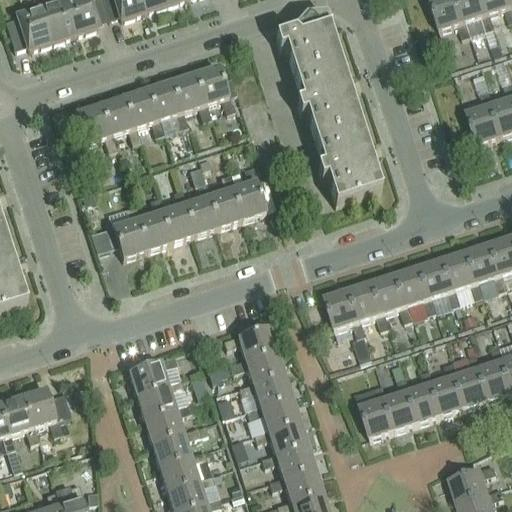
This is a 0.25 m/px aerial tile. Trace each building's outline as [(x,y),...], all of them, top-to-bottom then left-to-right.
[(111,0),(121,27),(143,20),(136,0),(111,0)] [(161,0),(136,0),(143,20),(166,13),(161,0)] [(186,0),(161,0),(166,13),(189,5),(186,0)] [(471,44),(467,30),(463,31),(453,0),(451,0),(429,7),(439,40),(456,34),(462,48),(471,44)] [(487,24),(479,0),(453,0),(463,31),(467,30),(480,26),(485,40),(495,37),(490,23),(487,24)] [(511,15),(510,16),(505,0),(479,0),(487,24),(490,23),(504,18),(508,33),(511,31),(511,15)] [(86,1),(63,9),(74,43),(97,35),(86,1)] [(63,9),(40,16),(51,50),(74,43),(63,9)] [(28,58),(51,50),(40,16),(17,24),(28,58)] [(275,47),(275,48),(279,59),(284,58),(292,84),(339,69),(329,38),(329,36),(325,22),(305,24),(288,42),(275,47)] [(26,54),(17,25),(5,29),(15,58),(26,54)] [(305,123),(314,149),(359,134),(339,69),(292,84),(301,111),(295,112),(300,124),(305,123)] [(218,75),(193,83),(204,113),(206,113),(221,108),(225,122),(234,119),(230,104),(227,105),(222,89),(218,75)] [(211,127),(206,113),(204,113),(193,83),(170,90),(180,122),(182,121),(197,116),(201,130),(211,127)] [(236,102),(231,86),(222,89),(227,105),(230,104),(236,102)] [(186,135),(182,121),(180,122),(170,90),(146,98),(156,129),(158,128),(173,123),(178,138),(186,135)] [(501,145),(511,141),(511,92),(504,95),(508,107),(493,112),(490,113),(501,145)] [(156,129),(146,98),(123,106),(133,137),(135,137),(148,132),(153,146),(163,143),(158,128),(156,129)] [(476,153),(477,153),(501,145),(490,113),(493,112),(490,99),(479,103),(483,116),(466,122),(476,153)] [(133,137),(123,106),(99,113),(110,145),(111,144),(126,140),(130,153),(139,150),(135,137),(133,137)] [(110,145),(99,113),(75,121),(85,153),(103,147),(107,161),(116,158),(111,144),(110,145)] [(359,134),(314,149),(322,176),(316,178),(320,190),(326,188),(334,214),(381,199),(380,197),(380,198),(359,134)] [(199,169),(202,178),(210,175),(207,167),(199,169)] [(196,194),(205,191),(200,175),(190,178),(195,194),(196,194)] [(230,198),(241,229),(265,221),(255,190),(257,190),(253,175),(243,178),(247,192),(233,197),(230,198)] [(217,237),(241,229),(230,198),(233,197),(229,183),(219,186),(224,200),(209,204),(207,205),(217,237)] [(183,213),(193,245),(217,237),(207,205),(209,204),(205,191),(196,194),(200,207),(185,212),(183,213)] [(159,220),(170,252),(193,245),(183,213),(185,212),(180,198),(171,201),(175,215),(162,219),(159,220)] [(152,222),(138,227),(136,228),(146,260),(170,252),(159,220),(162,219),(158,206),(148,209),(152,222)] [(129,230),(114,235),(112,236),(122,268),(146,260),(136,228),(138,227),(134,214),(125,217),(129,230)] [(500,285),(503,284),(511,280),(511,245),(489,253),(500,285)] [(0,321),(27,313),(26,311),(26,312),(6,250),(0,251),(0,321)] [(476,292),(479,291),(493,286),(498,300),(507,297),(503,284),(500,285),(489,253),(466,261),(476,292)] [(453,300),(456,299),(470,294),(474,308),(484,305),(479,291),(476,292),(466,261),(442,268),(453,300)] [(429,308),(432,307),(446,302),(451,315),(460,312),(456,299),(453,300),(442,268),(419,276),(429,308)] [(406,315),(408,314),(423,310),(427,323),(437,320),(432,307),(429,308),(419,276),(395,283),(406,315)] [(382,323),(385,322),(400,317),(404,331),(413,328),(408,314),(406,315),(395,283),(372,291),(382,323)] [(359,330),(361,329),(376,325),(381,339),(390,336),(385,322),(382,323),(372,291),(348,299),(359,330)] [(359,330),(348,299),(324,307),(335,339),(353,333),(357,346),(354,347),(361,370),(372,367),(364,344),(366,343),(361,329),(359,330)] [(464,325),(467,335),(477,331),(474,321),(464,325)] [(239,353),(244,369),(245,371),(277,361),(269,336),(238,346),(237,344),(223,349),(226,358),(239,353)] [(186,372),(199,366),(194,355),(180,361),(186,372)] [(488,409),(511,402),(501,370),(504,369),(500,355),(491,358),(495,372),(481,376),(477,377),(488,409)] [(253,395),(284,384),(277,361),(245,371),(244,369),(231,373),(234,382),(247,378),(252,392),(253,395)] [(464,417),(488,409),(477,377),(481,376),(477,363),(468,366),(472,379),(457,384),(454,385),(464,417)] [(128,382),(136,407),(168,397),(167,393),(162,378),(176,373),(173,365),(158,369),(159,372),(128,382)] [(511,402),(511,401),(511,366),(504,369),(501,370),(511,402)] [(441,425),(464,417),(454,385),(457,384),(453,371),(444,374),(448,387),(434,392),(430,393),(441,425)] [(212,391),(220,388),(219,385),(229,382),(227,373),(208,379),(212,391)] [(424,394),(410,399),(408,399),(419,432),(441,425),(430,393),(434,392),(429,378),(420,381),(424,394)] [(201,383),(190,386),(197,408),(208,405),(201,383)] [(254,400),(259,416),(260,418),(292,408),(284,384),(253,395),(252,392),(238,396),(241,405),(254,400)] [(401,402),(386,406),(384,408),(394,440),(419,432),(408,399),(410,399),(406,386),(397,388),(401,402)] [(180,389),(167,393),(168,397),(136,407),(144,430),(175,420),(174,416),(170,402),(183,398),(180,389)] [(370,448),(394,440),(384,408),(386,406),(382,393),(373,396),(377,410),(359,416),(370,448)] [(45,397),(22,405),(32,437),(34,436),(48,431),(53,445),(62,442),(57,427),(55,428),(45,397)] [(22,405),(0,411),(0,418),(8,445),(10,444),(24,440),(29,453),(38,450),(34,436),(32,437),(22,405)] [(217,409),(222,426),(234,422),(230,410),(224,407),(217,409)] [(262,424),(267,439),(268,442),(300,432),(292,408),(260,418),(259,416),(246,420),(249,429),(262,424)] [(188,412),(174,416),(175,420),(144,430),(151,454),(183,444),(182,440),(177,425),(191,421),(188,412)] [(14,457),(10,444),(8,445),(0,418),(0,447),(5,460),(14,457)] [(270,448),(275,464),(275,465),(307,455),(300,432),(268,442),(267,439),(253,443),(256,453),(270,448)] [(151,454),(159,477),(190,467),(189,464),(185,449),(198,445),(196,436),(182,440),(183,444),(151,454)] [(230,451),(233,460),(245,456),(242,447),(230,451)] [(278,472),(282,487),(283,489),(315,479),(307,455),(275,465),(275,464),(261,468),(264,477),(278,472)] [(203,460),(206,468),(213,465),(211,457),(203,460)] [(203,460),(189,464),(190,467),(159,477),(166,500),(198,490),(197,488),(192,473),(206,469),(206,468),(203,460)] [(10,483),(21,479),(19,471),(7,474),(10,483)] [(462,511),(488,504),(487,501),(483,487),(496,482),(493,473),(479,478),(480,480),(449,490),(455,511),(462,511)] [(292,511),(323,502),(315,479),(283,489),(282,487),(269,491),(272,500),(285,496),(290,511),(292,511)] [(211,483),(197,488),(198,490),(166,500),(170,511),(204,511),(205,511),(200,496),(214,492),(211,483)] [(0,491),(6,511),(10,510),(8,502),(12,501),(8,489),(0,491)] [(73,508),(61,511),(82,511),(81,507),(83,507),(78,492),(69,495),(73,508)] [(230,494),(232,502),(240,499),(238,492),(230,494)] [(490,511),(490,510),(504,506),(501,497),(487,501),(488,504),(462,511),(490,511)] [(58,511),(54,500),(45,503),(48,511),(58,511)] [(87,511),(98,511),(97,500),(87,500),(87,511)] [(292,511),(290,511),(285,511),(325,511),(323,502),(292,511)]
